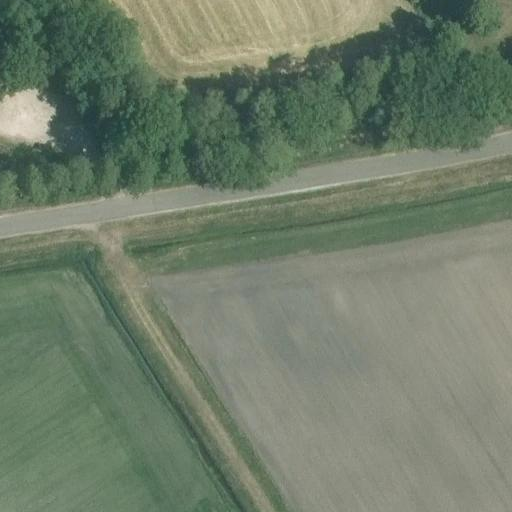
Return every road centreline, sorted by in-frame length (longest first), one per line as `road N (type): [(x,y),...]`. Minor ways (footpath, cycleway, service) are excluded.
road 1 (unclassified): [(0,226),(511,136)]
road 2 (track): [(82,213),(270,511)]
